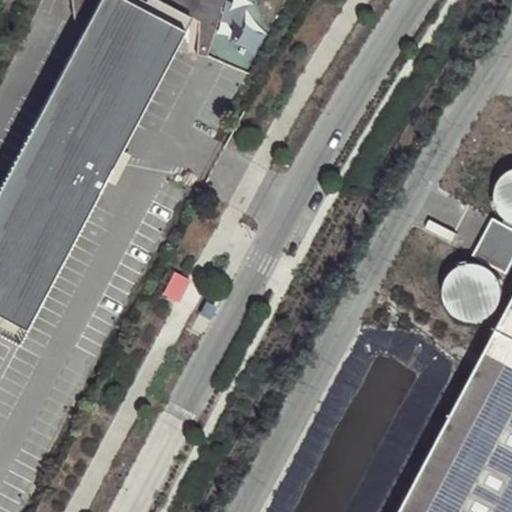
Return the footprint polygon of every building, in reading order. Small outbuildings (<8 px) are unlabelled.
[(83,31),(0,189),(0,316),(26,331),(174,50),(187,53),(194,31),(201,33),(197,55),(207,56),(223,0),(73,0),(75,26),(83,31)] [(511,168),(511,169),(509,170),(506,173),(504,174),(501,177),(498,182),(495,190),(494,196),(495,203),(497,209),(501,216),(502,217),(506,220),(511,224),(511,223),(511,168)] [(480,261),(507,275),(511,266),(511,229),(500,223),(480,261)] [(488,321),(493,317),(496,314),(498,310),(500,306),(501,302),(501,298),(501,294),(501,290),(500,286),(498,282),(496,279),(493,275),(490,272),(486,270),(483,268),(478,267),(474,266),(470,266),(466,267),(462,268),(458,269),(455,271),(451,274),(448,277),(446,280),(444,284),(442,288),(442,292),(441,296),(442,301),(442,304),(444,308),(446,312),(448,315),(452,319),(454,321),(458,323),(462,325),(466,326),(470,326),(474,326),(481,324),(484,323),(488,321)] [(177,272),(167,293),(178,298),(188,277),(177,272)] [(208,301),(202,314),(211,319),(218,305),(208,301)] [(511,511),(511,309),(404,511),(511,511)]
